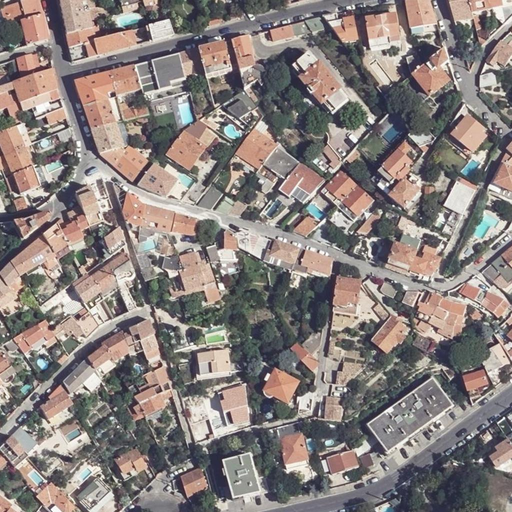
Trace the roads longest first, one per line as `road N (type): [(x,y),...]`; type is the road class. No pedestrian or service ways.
road 1 (residential): [(63,75),(359,0)]
road 2 (residential): [(91,165),(144,200),(336,257)]
road 3 (tertiary): [(293,511),(390,484),(511,394)]
road 4 (residential): [(0,436),(102,331),(148,311)]
road 5 (residential): [(336,257),(412,284),(451,286),(511,239)]
road 6 (residential): [(318,394),(336,257)]
